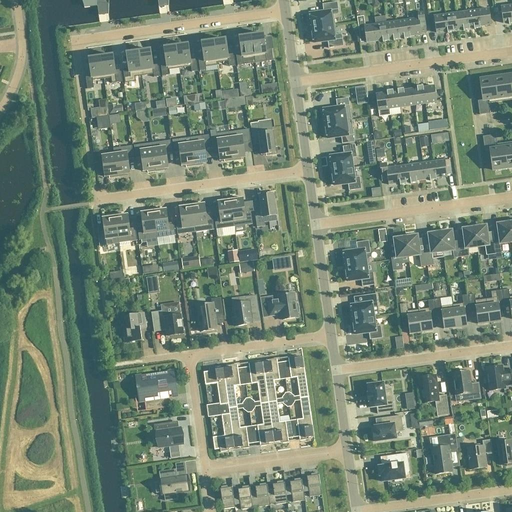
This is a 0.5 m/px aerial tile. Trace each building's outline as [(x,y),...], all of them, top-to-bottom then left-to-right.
[(312,29),(334,26),(333,16),(338,15),(337,3),(322,5),(323,12),(310,14),(310,16),(308,16),(309,24),(311,24),(312,29)] [(503,24),(508,24),(508,25),(511,24),(511,7),(511,6),(501,8),(503,24)] [(488,10),(477,11),(479,28),(480,28),(491,26),(488,10)] [(474,30),(480,30),(480,29),(480,28),(479,28),(477,11),(466,13),(469,29),(474,29),(474,30)] [(418,20),(407,21),(409,38),(410,38),(421,36),(420,34),(426,33),(426,32),(423,13),(417,14),(418,20)] [(456,14),(458,31),(463,30),(463,32),(469,31),(469,29),(466,13),(456,14)] [(447,34),(448,34),(453,33),(453,31),(458,31),(456,14),(445,16),(447,32),(447,34)] [(447,32),(445,16),(434,17),(436,34),(447,32)] [(366,44),(377,42),(375,26),(365,27),(363,17),(357,18),(359,35),(365,34),(366,44)] [(389,42),(388,41),(386,24),(385,18),(374,20),(375,26),(377,42),(382,42),(383,43),(389,42)] [(407,21),(396,23),(399,39),(404,39),(404,40),(410,39),(410,38),(409,38),(407,21)] [(396,23),(386,24),(388,41),(393,40),(393,42),(399,41),(399,39),(396,23)] [(314,43),(314,44),(327,42),(328,49),(343,47),(341,35),(336,36),(334,26),(312,29),(312,34),(310,35),(312,43),(314,43)] [(263,34),(251,36),(254,59),(255,64),(273,62),(271,50),(265,51),(263,34)] [(254,59),(251,36),(239,38),(241,54),(236,55),(237,67),(255,64),(254,59)] [(225,40),(213,41),(217,66),(217,64),(228,62),(229,68),(235,67),(233,55),(227,56),(225,40)] [(205,68),(217,66),(213,41),(202,43),(204,59),(198,60),(200,72),(206,71),(205,68)] [(176,47),(179,69),(190,68),(191,73),(197,72),(196,60),(190,61),(188,45),(176,47)] [(179,69),(176,47),(164,48),(166,64),(160,65),(162,77),(168,76),(167,71),(179,69)] [(138,52),(142,77),(153,75),(154,78),(160,78),(158,66),(152,66),(150,50),(138,52)] [(135,78),(142,77),(138,52),(126,54),(128,70),(123,71),(124,84),(135,83),(135,78)] [(100,57),(104,80),(110,79),(111,84),(122,83),(120,71),(115,72),(112,56),(100,57)] [(104,80),(100,57),(89,59),(91,78),(85,79),(87,91),(93,90),(92,82),(104,80)] [(488,101),(511,98),(511,97),(511,75),(480,80),(483,101),(477,102),(479,116),(490,114),(488,101)] [(416,88),(417,89),(412,90),(414,107),(425,105),(422,89),(423,89),(423,87),(416,88)] [(422,89),(425,105),(436,104),(434,87),(423,89),(422,89)] [(412,90),(403,91),(403,90),(397,90),(397,92),(398,92),(400,109),(414,107),(412,90)] [(398,92),(397,92),(393,93),(393,91),(386,92),(387,94),(389,110),(400,109),(398,92)] [(376,95),(378,112),(379,118),(390,116),(389,110),(387,94),(376,95)] [(337,108),(323,110),(323,111),(321,112),(322,120),(324,120),(325,125),(351,121),(348,99),(336,101),(337,108)] [(96,119),(109,117),(107,108),(90,110),(91,120),(96,119)] [(148,119),(147,109),(137,110),(138,120),(148,119)] [(351,121),(325,125),(326,130),(324,130),(325,138),(327,138),(327,140),(341,138),(342,145),(354,143),(351,121)] [(428,121),(416,124),(418,132),(430,129),(428,121)] [(259,142),(261,156),(266,155),(266,157),(278,156),(277,149),(275,149),(272,127),(258,129),(258,126),(250,127),(252,143),(259,142)] [(225,163),(233,162),(229,133),(216,135),(216,131),(210,132),(212,149),(218,148),(220,162),(224,161),(225,163)] [(229,133),(233,162),(241,161),(240,159),(245,158),(243,144),(251,143),(249,131),(229,133)] [(190,139),(194,167),(202,166),(202,164),(206,164),(204,150),(210,149),(208,136),(190,139)] [(493,136),(482,138),(482,139),(484,151),(490,151),(493,171),(511,168),(511,147),(495,149),(493,136)] [(186,169),(194,167),(190,139),(190,144),(185,145),(184,140),(172,141),(174,154),(180,153),(182,167),(186,167),(186,169)] [(164,170),(168,169),(166,155),(172,154),(170,142),(152,144),(156,173),(164,172),(164,170)] [(148,174),(156,173),(152,144),(134,147),(135,159),(141,159),(143,173),(147,172),(148,174)] [(332,172),(352,169),(351,159),(356,158),(355,146),(342,148),(343,155),(330,157),(330,158),(328,159),(329,167),(331,167),(332,172)] [(113,150),(117,178),(125,177),(125,175),(129,175),(127,160),(133,160),(132,147),(113,150)] [(109,179),(117,178),(113,150),(114,155),(100,157),(101,164),(103,163),(105,178),(109,177),(109,179)] [(444,161),(433,163),(435,180),(436,179),(446,178),(444,161)] [(433,163),(422,164),(425,181),(429,180),(430,182),(436,181),(436,179),(435,180),(433,163)] [(399,185),(400,185),(397,168),(387,169),(386,164),(379,165),(382,181),(388,180),(389,186),(399,185)] [(410,183),(410,185),(416,184),(416,182),(425,181),(422,164),(408,166),(410,183)] [(408,166),(397,168),(400,185),(399,185),(400,186),(406,185),(406,184),(410,183),(408,166)] [(352,169),(332,172),(333,177),(331,177),(332,185),(334,185),(334,187),(348,185),(349,192),(361,190),(359,178),(354,179),(352,169)] [(254,212),(256,229),(264,227),(264,224),(277,222),(274,200),(276,200),(275,193),(263,195),(264,197),(259,197),(261,211),(254,212)] [(238,198),(230,199),(234,228),(252,225),(250,213),(244,214),(242,199),(238,200),(238,198)] [(214,218),(216,231),(234,228),(230,199),(222,200),(222,202),(218,203),(220,217),(214,218)] [(199,204),(191,205),(195,233),(214,231),(212,218),(206,219),(204,205),(200,206),(199,204)] [(175,223),(177,236),(195,233),(191,205),(183,206),(184,208),(179,208),(181,222),(175,223)] [(161,209),(153,210),(157,239),(175,236),(173,224),(167,225),(165,210),(161,211),(161,209)] [(137,229),(139,241),(157,239),(153,210),(145,211),(145,213),(141,214),(143,228),(137,229)] [(123,214),(115,216),(119,244),(137,242),(135,229),(129,230),(127,216),(123,216),(123,214)] [(98,234),(100,247),(112,245),(119,244),(115,216),(106,217),(107,219),(103,219),(104,233),(98,234)] [(499,241),(494,242),(495,254),(501,253),(500,245),(511,243),(509,224),(497,225),(499,241)] [(485,227),(474,229),(477,248),(484,247),(486,257),(495,255),(495,254),(494,242),(488,243),(485,227)] [(468,249),(477,248),(474,229),(463,230),(464,242),(462,244),(462,245),(459,246),(461,258),(469,257),(468,249)] [(451,232),(440,233),(442,253),(452,251),(453,259),(461,258),(459,246),(456,246),(455,245),(453,243),(451,232)] [(442,253),(440,233),(428,235),(431,252),(425,253),(427,267),(433,266),(432,254),(442,253)] [(408,257),(419,256),(420,268),(427,267),(425,253),(419,254),(417,237),(405,238),(408,257)] [(408,257),(405,238),(394,240),(396,255),(390,256),(392,272),(402,271),(401,263),(409,262),(408,257)] [(345,268),(366,265),(364,255),(370,254),(368,242),(356,244),(357,251),(343,253),(344,254),(342,255),(343,263),(345,262),(345,268)] [(183,267),(200,264),(199,256),(182,259),(183,267)] [(279,270),(290,269),(289,259),(288,259),(288,260),(278,261),(279,270)] [(252,262),(241,263),(243,272),(254,270),(252,262)] [(366,265),(345,268),(346,273),(344,273),(345,281),(347,281),(347,282),(361,281),(362,288),(374,286),(373,274),(367,275),(366,265)] [(156,277),(146,279),(148,295),(158,293),(156,277)] [(511,319),(511,297),(509,298),(508,290),(502,291),(504,304),(510,303),(511,319)] [(491,299),(486,300),(489,324),(500,322),(498,305),(504,304),(502,291),(490,293),(491,299)] [(279,300),(267,302),(269,317),(277,316),(277,315),(281,315),(282,321),(297,319),(296,314),(299,314),(297,305),(295,305),(293,294),(278,296),(279,300)] [(353,321),(373,318),(372,308),(377,307),(376,295),(363,297),(364,304),(351,306),(351,307),(349,308),(350,316),(352,315),(353,321)] [(478,325),(489,324),(486,300),(475,302),(474,295),(468,296),(470,309),(476,308),(478,325)] [(452,296),(441,297),(441,304),(452,303),(452,296)] [(463,305),(452,306),(455,329),(466,327),(464,310),(470,309),(468,296),(462,297),(463,305)] [(235,325),(236,328),(252,325),(250,313),(258,312),(256,297),(245,298),(246,303),(232,305),(234,319),(232,319),(233,325),(235,325)] [(199,306),(192,307),(194,319),(198,319),(200,333),(216,331),(214,316),(222,315),(220,299),(211,300),(212,305),(199,307),(199,306)] [(440,300),(434,301),(436,314),(442,313),(444,330),(455,329),(452,306),(441,308),(440,300)] [(428,302),(429,309),(418,311),(421,333),(432,332),(430,315),(436,314),(434,301),(428,302)] [(161,312),(151,314),(154,332),(153,332),(154,333),(166,331),(167,337),(166,337),(167,338),(183,335),(183,334),(180,316),(180,315),(180,316),(178,305),(160,307),(161,312)] [(410,335),(421,333),(418,311),(407,312),(406,305),(399,306),(401,319),(407,318),(410,335)] [(139,330),(145,329),(143,315),(137,316),(124,318),(126,331),(123,331),(125,343),(141,341),(139,330)] [(373,318),(353,321),(354,326),(352,326),(353,334),(355,334),(355,336),(368,334),(369,341),(382,339),(380,327),(375,328),(373,318)] [(369,345),(362,346),(363,354),(370,352),(369,345)] [(357,346),(350,349),(354,357),(361,354),(357,346)] [(300,399),(308,398),(302,358),(297,359),(297,357),(288,358),(290,373),(284,374),(285,380),(297,379),(299,397),(300,399)] [(263,364),(268,404),(276,403),(276,401),(274,382),(285,380),(284,374),(279,375),(277,360),(267,361),(268,363),(263,364)] [(260,403),(260,405),(268,404),(263,364),(258,365),(257,363),(248,364),(250,379),(245,380),(245,386),(257,384),(260,403)] [(228,409),(237,408),(236,406),(234,388),(245,386),(245,380),(239,381),(237,365),(228,367),(228,369),(223,369),(228,409)] [(511,371),(502,373),(501,367),(486,369),(487,372),(485,372),(486,379),(488,379),(489,392),(505,390),(504,386),(509,385),(509,386),(511,385),(511,371)] [(218,368),(208,370),(209,372),(203,373),(205,386),(216,384),(219,405),(217,406),(218,411),(228,409),(223,369),(218,370),(218,368)] [(469,372),(464,372),(462,373),(462,371),(453,372),(454,374),(452,374),(455,397),(466,395),(467,401),(480,399),(478,385),(471,386),(469,372)] [(175,396),(173,383),(172,374),(172,372),(165,373),(132,378),(132,379),(137,378),(140,401),(144,400),(146,411),(137,412),(137,413),(171,408),(169,396),(171,396),(175,396)] [(438,397),(435,376),(419,379),(423,404),(435,403),(437,418),(449,416),(446,396),(438,397)] [(369,386),(367,386),(368,394),(367,394),(368,403),(369,403),(370,409),(376,408),(377,415),(394,413),(392,396),(385,397),(383,384),(377,385),(377,383),(369,384),(369,386)] [(308,398),(300,399),(300,401),(302,420),(291,422),(292,428),(297,427),(299,442),(309,441),(308,439),(314,438),(308,398)] [(292,428),(291,422),(279,423),(277,405),(276,403),(268,404),(274,444),(279,443),(279,445),(288,443),(286,428),(292,428)] [(260,405),(260,407),(263,426),(251,427),(252,433),(258,432),(260,448),(269,446),(269,444),(274,444),(268,404),(260,405)] [(240,429),(237,410),(237,408),(228,409),(234,449),(239,449),(240,451),(249,449),(247,434),(252,433),(251,427),(240,429)] [(228,409),(218,411),(218,416),(221,416),(224,437),(212,438),(214,451),(220,450),(220,453),(230,452),(229,450),(234,449),(228,409)] [(373,434),(374,443),(396,440),(395,434),(397,433),(397,431),(403,430),(401,417),(382,419),(382,420),(383,425),(381,427),(374,428),(375,434),(373,434)] [(170,423),(153,426),(154,433),(156,432),(159,449),(169,448),(170,459),(180,458),(178,446),(182,446),(180,429),(178,429),(171,430),(170,423)] [(434,466),(435,475),(452,473),(449,451),(457,450),(454,436),(446,437),(446,439),(437,440),(438,449),(431,450),(432,457),(430,458),(431,467),(434,466)] [(467,450),(470,471),(486,468),(484,455),(487,455),(487,456),(492,455),(490,441),(482,442),(483,447),(479,448),(479,446),(470,447),(471,449),(467,450)] [(497,444),(500,466),(506,465),(506,467),(511,466),(511,444),(511,442),(505,443),(505,441),(498,442),(498,444),(497,444)] [(381,477),(382,483),(394,481),(394,483),(402,482),(401,480),(405,480),(404,471),(409,470),(406,455),(391,457),(392,465),(391,465),(391,466),(378,467),(379,477),(381,477)] [(176,494),(189,492),(187,476),(177,478),(176,470),(159,473),(160,480),(159,480),(161,496),(164,496),(165,501),(165,502),(177,500),(177,499),(176,494)] [(321,496),(318,475),(306,476),(307,482),(302,483),(303,493),(309,492),(310,498),(321,496)] [(302,483),(301,480),(289,482),(290,488),(285,489),(286,496),(291,496),(293,503),(305,502),(303,493),(302,483)] [(273,490),(268,491),(268,497),(270,506),(275,505),(275,506),(287,504),(286,496),(285,489),(284,483),(272,484),(273,490)] [(256,493),(250,493),(251,499),(252,508),(258,507),(258,508),(270,507),(270,506),(268,497),(268,491),(267,485),(255,487),(256,493)] [(235,509),(234,502),(233,496),(232,487),(220,489),(223,510),(235,509)] [(252,508),(251,499),(250,493),(249,488),(237,489),(238,495),(233,496),(234,506),(240,505),(241,511),(253,509),(252,508)]
